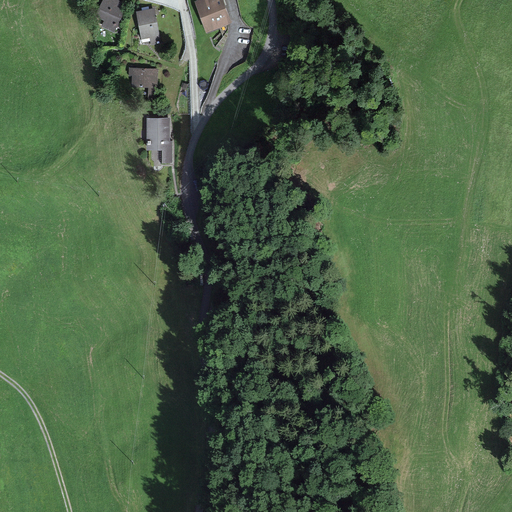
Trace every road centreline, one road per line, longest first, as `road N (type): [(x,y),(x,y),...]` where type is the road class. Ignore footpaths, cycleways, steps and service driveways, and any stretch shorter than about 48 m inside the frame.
road 1 (unclassified): [(199,511),(214,428),(202,332),(207,269),(185,199),(188,158),(207,114),(266,52),(272,0)]
road 2 (track): [(0,373),(34,407),(69,511)]
